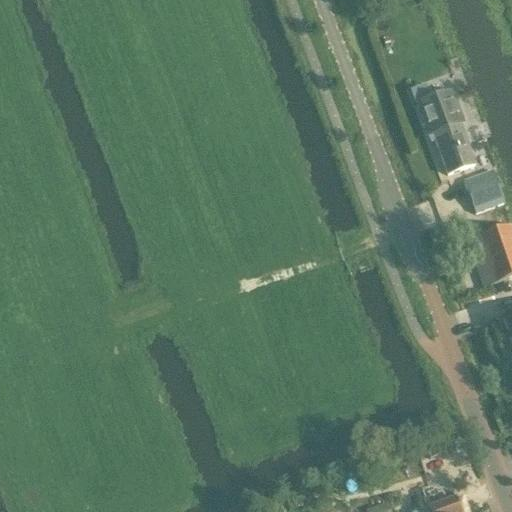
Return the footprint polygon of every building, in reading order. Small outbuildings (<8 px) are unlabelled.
[(425,85),(410,91),(416,107),(428,139),(432,137),(435,145),(447,178),(475,168),(466,145),(459,125),(462,124),(456,106),(451,94),(431,102),(425,85)] [(475,216),(503,206),(492,173),(463,184),(475,216)] [(484,290),(511,280),(511,234),(510,228),(467,243),(484,290)] [(511,309),(503,313),(505,318),(501,319),(511,351),(511,309)] [(429,511),(458,511),(453,498),(428,508),(429,511)]
